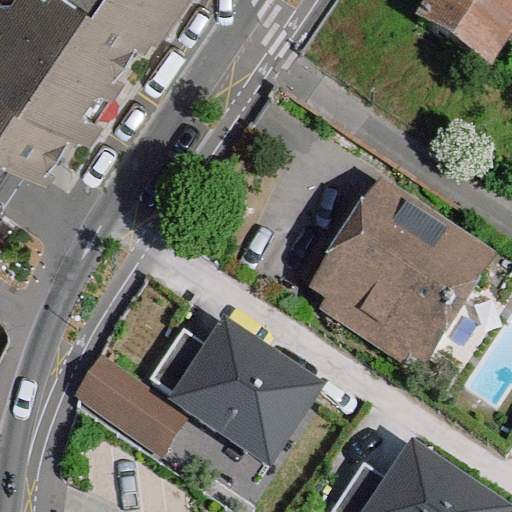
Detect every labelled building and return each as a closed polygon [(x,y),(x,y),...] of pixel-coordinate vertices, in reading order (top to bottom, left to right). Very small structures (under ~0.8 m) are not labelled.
[(127,0),(0,0),(0,124),(45,153),(139,8),(127,0)] [(152,0),(127,0),(139,8),(145,11),(152,0)] [(511,0),(444,0),(427,29),(490,70),(511,36),(511,0)] [(489,269),(385,201),(321,299),(426,367),(489,269)] [(104,366),(81,401),(163,456),(186,421),(104,366)] [(398,478),(374,462),(343,510),(345,511),(511,511),(511,498),(423,440),(398,478)]
